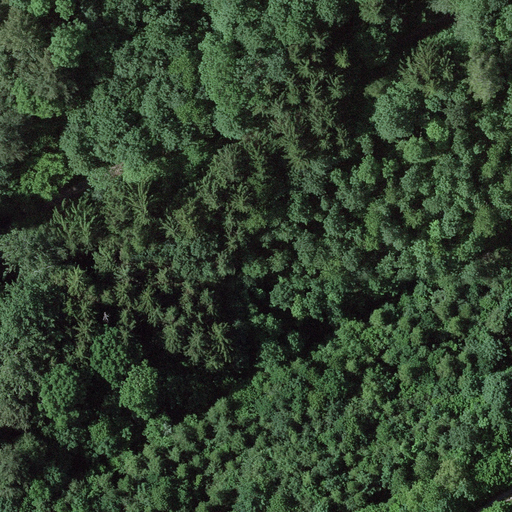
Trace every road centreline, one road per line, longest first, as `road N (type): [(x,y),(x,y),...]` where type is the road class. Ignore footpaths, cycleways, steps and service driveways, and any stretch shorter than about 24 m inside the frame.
road 1 (track): [(511,220),(6,511)]
road 2 (track): [(482,0),(58,196),(0,238)]
